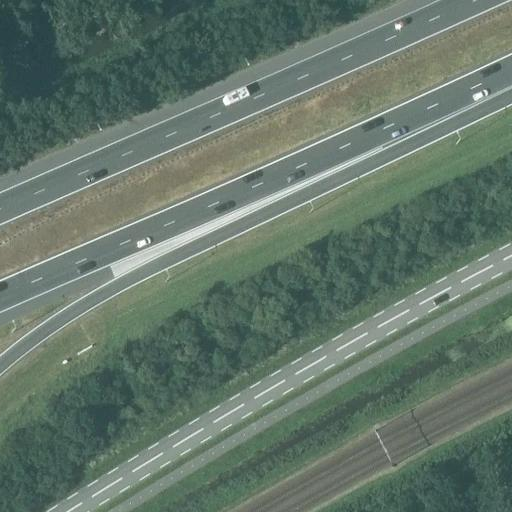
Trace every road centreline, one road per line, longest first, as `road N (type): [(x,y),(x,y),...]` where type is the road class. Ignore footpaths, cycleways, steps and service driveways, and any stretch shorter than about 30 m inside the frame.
road 1 (motorway): [(0,365),(107,291),(511,84)]
road 2 (motorway): [(0,298),(511,68)]
road 3 (motorway): [(477,0),(0,212)]
road 4 (secondary): [(73,511),(311,367),(511,258)]
